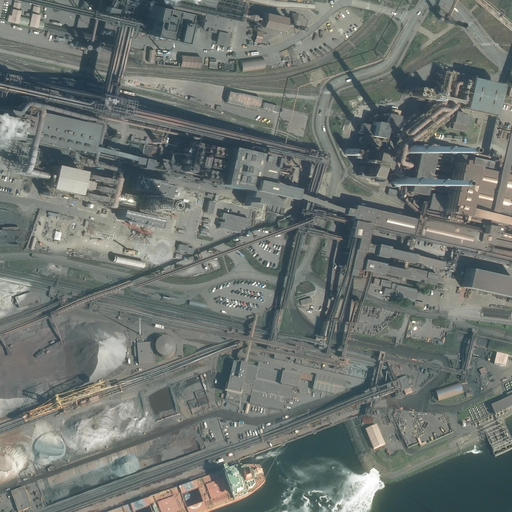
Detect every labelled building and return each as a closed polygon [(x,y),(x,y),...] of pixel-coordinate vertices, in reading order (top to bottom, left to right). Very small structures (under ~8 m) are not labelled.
[(7,16),(6,21),(16,23),(18,16),(18,15),(19,11),(19,10),(18,10),(20,0),(13,0),(12,8),(12,9),(11,9),(9,15),(7,15),(7,16)] [(29,18),(28,26),(36,27),(37,20),(38,16),(38,15),(38,13),(38,12),(40,0),(34,0),(31,12),(31,13),(30,13),(29,18)] [(131,29),(134,30),(144,32),(146,33),(148,33),(150,34),(155,35),(156,35),(158,35),(159,36),(160,36),(160,35),(161,31),(164,20),(164,19),(167,7),(154,4),(145,2),(143,2),(137,1),(134,0),(133,7),(132,7),(131,9),(132,9),(131,16),(134,16),(133,20),(131,29)] [(215,29),(224,31),(228,32),(231,16),(234,0),(148,0),(168,4),(201,12),(200,17),(198,25),(202,26),(206,27),(207,27),(206,30),(206,31),(208,32),(210,32),(214,33),(215,29)] [(280,16),(260,11),(256,25),(276,30),(280,16)] [(297,14),(291,13),(290,22),(295,23),(296,20),(299,21),(300,16),(297,15),(297,14)] [(178,16),(177,16),(173,15),(170,14),(169,14),(168,18),(168,19),(169,19),(176,20),(177,21),(186,23),(187,23),(195,25),(196,20),(188,18),(187,18),(178,16)] [(18,16),(16,23),(28,26),(29,18),(18,16)] [(324,36),(332,31),(329,26),(321,31),(324,36)] [(250,39),(257,41),(260,30),(253,28),(250,39)] [(225,40),(215,37),(214,43),(226,45),(228,33),(227,33),(225,40)] [(107,43),(113,45),(114,45),(120,46),(121,46),(122,41),(121,40),(115,39),(109,38),(108,37),(108,38),(104,37),(103,42),(107,43)] [(76,41),(75,43),(74,46),(77,47),(80,48),(83,48),(86,49),(89,50),(89,47),(90,44),(87,43),(85,43),(81,42),(78,41),(76,41)] [(200,58),(180,55),(178,66),(199,68),(200,58)] [(263,57),(239,60),(241,72),(264,69),(263,57)] [(465,78),(458,108),(471,111),(487,115),(494,85),(465,78)] [(225,102),(257,110),(259,101),(259,98),(227,91),(226,94),(224,102),(225,102)] [(261,108),(261,111),(267,112),(270,112),(271,111),(272,104),(271,104),(262,103),(262,104),(261,108)] [(19,117),(0,113),(0,138),(7,140),(8,136),(23,139),(22,143),(27,144),(28,141),(83,153),(89,126),(43,116),(44,109),(36,107),(35,114),(25,112),(27,105),(23,105),(21,111),(20,111),(19,117)] [(352,112),(346,119),(350,123),(363,110),(359,106),(358,106),(352,112)] [(470,117),(450,113),(447,128),(466,132),(470,117)] [(397,116),(385,114),(384,117),(373,115),(371,126),(360,123),(357,133),(379,138),(379,141),(382,142),(382,139),(388,140),(389,133),(393,134),(397,116)] [(117,134),(112,132),(111,138),(108,137),(105,148),(114,150),(117,134)] [(191,142),(172,138),(165,169),(184,173),(191,142)] [(264,158),(204,144),(196,181),(255,194),(263,161),(266,162),(266,159),(263,158),(264,158)] [(431,148),(415,144),(408,175),(404,174),(403,175),(402,179),(403,180),(406,181),(405,186),(401,185),(400,191),(420,195),(429,153),(438,155),(439,150),(431,148)] [(376,154),(366,151),(362,166),(359,166),(357,176),(370,179),(374,160),(376,160),(377,158),(375,158),(376,154)] [(286,157),(284,156),(283,153),(281,154),(281,155),(280,155),(279,156),(281,159),(280,161),(279,161),(280,161),(284,167),(288,168),(292,166),(286,157)] [(74,164),(74,163),(52,158),(38,155),(37,155),(37,156),(36,157),(36,159),(36,160),(35,162),(52,166),(57,167),(73,170),(74,164)] [(491,163),(466,157),(465,162),(462,161),(461,163),(490,170),(491,163)] [(451,160),(448,159),(439,197),(424,193),(421,208),(498,225),(499,223),(502,223),(511,176),(450,163),(451,160)] [(75,176),(81,177),(87,178),(90,179),(91,175),(92,172),(82,170),(81,171),(76,170),(76,171),(75,175),(75,176)] [(92,194),(96,195),(98,183),(97,183),(98,181),(98,179),(97,179),(97,178),(96,178),(93,178),(92,178),(92,181),(91,184),(90,190),(89,192),(89,193),(92,194)] [(87,189),(89,184),(89,181),(88,181),(87,181),(81,179),(80,179),(78,179),(76,189),(76,190),(77,190),(79,190),(84,191),(87,192),(87,191),(87,189)] [(128,211),(177,220),(183,190),(134,181),(128,211)] [(70,194),(70,195),(70,196),(71,196),(70,197),(72,197),(76,198),(75,199),(85,201),(86,199),(87,194),(84,194),(78,192),(74,192),(72,191),(72,192),(71,192),(70,194)] [(210,214),(212,206),(213,202),(207,201),(206,204),(204,213),(210,214)] [(369,210),(366,225),(469,248),(480,251),(480,250),(482,243),(494,246),(494,248),(493,250),(493,252),(507,255),(508,255),(510,255),(510,254),(511,253),(511,254),(511,256),(511,255),(511,238),(496,235),(495,235),(491,234),(490,234),(488,233),(487,233),(484,232),(483,232),(478,231),(477,231),(476,230),(474,230),(464,228),(453,225),(452,225),(445,223),(444,223),(437,222),(436,222),(432,221),(431,223),(429,223),(429,222),(414,219),(413,219),(398,216),(397,215),(382,212),(381,212),(377,211),(375,210),(369,209),(369,210)] [(219,219),(222,219),(221,222),(219,222),(218,222),(217,227),(217,228),(222,229),(223,229),(228,230),(231,231),(238,233),(239,227),(241,227),(245,228),(247,219),(243,218),(235,216),(231,215),(227,214),(224,214),(220,213),(220,216),(219,219)] [(177,247),(177,250),(186,252),(186,249),(187,246),(178,244),(177,247)] [(441,260),(409,255),(408,263),(440,268),(441,260)] [(394,266),(389,264),(387,275),(434,285),(436,274),(394,265),(394,266)] [(511,279),(511,278),(465,268),(461,287),(508,297),(511,279)] [(390,282),(380,280),(379,285),(389,288),(390,282)] [(395,284),(393,284),(392,283),(392,284),(390,289),(384,288),(382,295),(391,296),(392,292),(393,292),(394,290),(393,290),(395,285),(395,284)] [(416,289),(395,285),(392,298),(413,302),(416,289)] [(30,293),(15,299),(18,308),(40,300),(38,295),(30,293)] [(311,305),(317,303),(313,293),(308,295),(311,305)] [(206,304),(190,300),(189,306),(205,309),(206,304)] [(176,348),(176,346),(175,344),(174,343),(173,341),(172,340),(170,339),(168,338),(167,338),(165,338),(163,339),(161,340),(160,341),(158,342),(157,344),(157,346),(157,348),(157,350),(157,351),(158,353),(160,355),(161,356),(162,357),(164,357),(166,357),(168,357),(169,357),(171,356),(173,355),(174,354),(175,352),(176,350),(176,348)] [(152,343),(137,345),(138,365),(154,363),(152,343)] [(287,352),(276,349),(275,354),(273,353),(273,355),(274,355),(274,359),(285,362),(285,361),(287,361),(287,360),(285,360),(287,352)] [(230,380),(225,400),(239,403),(246,404),(245,412),(244,414),(247,415),(250,404),(269,409),(282,411),(285,400),(290,401),(293,389),(298,390),(300,380),(308,381),(314,383),(313,388),(313,390),(334,395),(344,391),(346,382),(316,375),(316,376),(316,377),(302,374),(302,373),(285,369),(284,374),(283,374),(279,373),(280,368),(263,365),(258,363),(258,364),(257,368),(247,366),(245,366),(241,365),(239,364),(236,363),(236,364),(233,363),(230,376),(230,380)] [(403,378),(396,380),(400,392),(410,389),(409,388),(411,387),(410,385),(409,386),(405,377),(404,376),(402,377),(403,378)] [(459,382),(435,391),(438,401),(463,393),(459,382)] [(511,391),(506,395),(508,399),(491,407),(495,416),(511,407),(511,391)] [(376,425),(365,430),(373,450),(385,445),(376,425)] [(24,487),(11,492),(17,511),(19,511),(22,511),(23,511),(28,509),(29,509),(29,508),(31,508),(24,487)]
